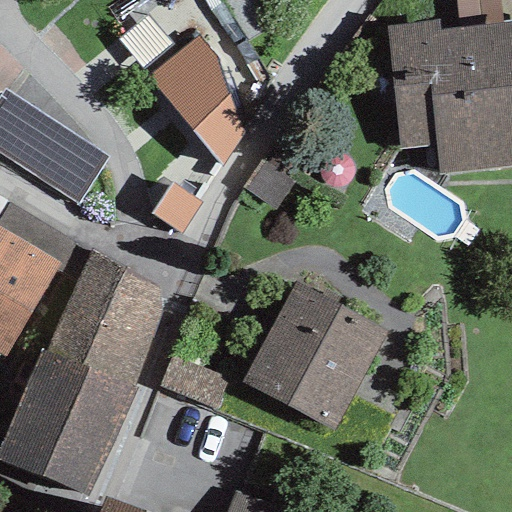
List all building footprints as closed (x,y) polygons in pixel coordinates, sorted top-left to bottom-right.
[(21,0),(24,9),(50,0),(21,0)] [(511,38),(403,41),(406,169),(511,166),(511,38)] [(193,244),(211,213),(176,194),(159,225),(193,244)] [(72,266),(0,232),(0,349),(27,362),(72,266)] [(157,311),(76,276),(0,451),(81,486),(157,311)] [(401,328),(299,282),(247,398),(349,443),(401,328)] [(151,511),(100,498),(95,511),(151,511)]
